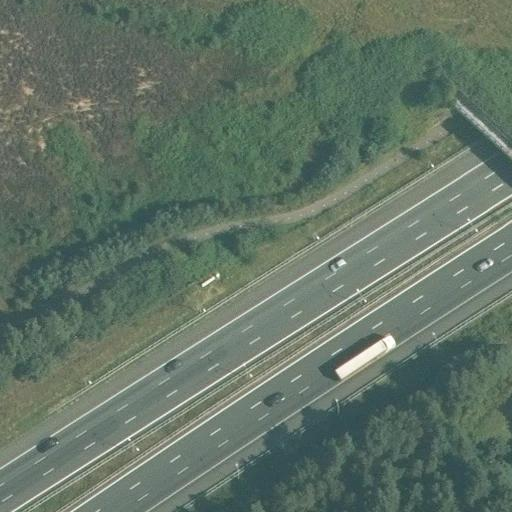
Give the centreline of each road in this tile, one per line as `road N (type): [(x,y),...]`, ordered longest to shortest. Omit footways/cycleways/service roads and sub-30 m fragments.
road 1 (motorway): [(511,169),(0,494)]
road 2 (motorway): [(111,511),(511,246)]
